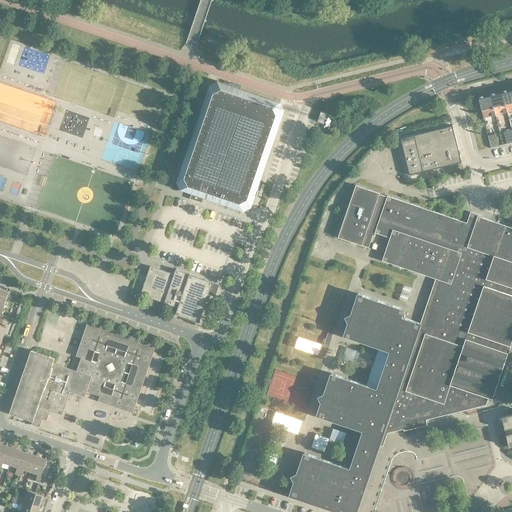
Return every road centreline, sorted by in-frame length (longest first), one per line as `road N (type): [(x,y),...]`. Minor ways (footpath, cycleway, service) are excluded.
road 1 (unclassified): [(199,340),(215,342),(224,333),(308,97)]
road 2 (residential): [(308,97),(430,68),(456,107),(473,170),(511,161)]
road 3 (residential): [(156,478),(199,340)]
